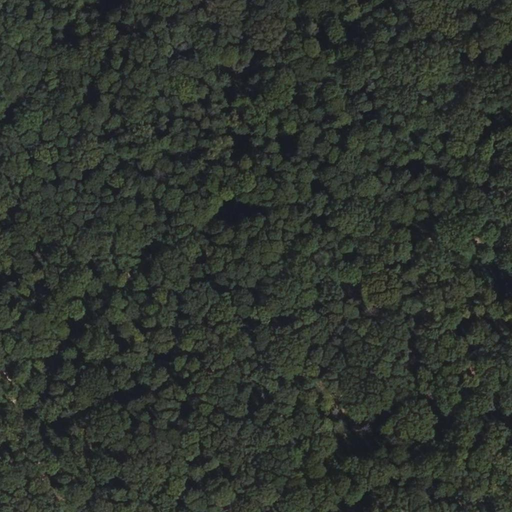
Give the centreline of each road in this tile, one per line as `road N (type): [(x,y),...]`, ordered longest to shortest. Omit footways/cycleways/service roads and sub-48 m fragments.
road 1 (track): [(0,195),(68,248),(127,276),(147,278),(198,257),(260,256),(322,223),(511,250)]
road 2 (track): [(59,511),(0,361)]
road 3 (track): [(109,0),(0,115)]
